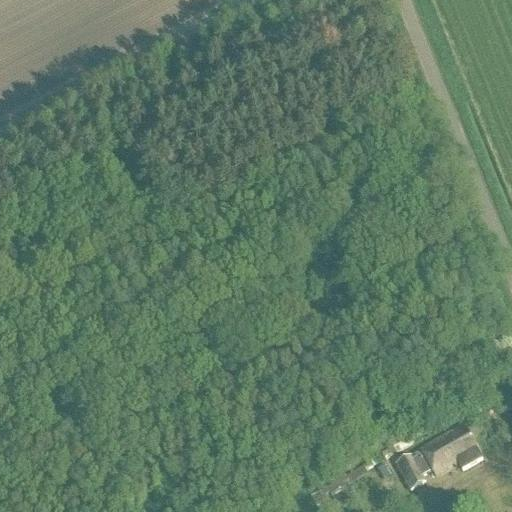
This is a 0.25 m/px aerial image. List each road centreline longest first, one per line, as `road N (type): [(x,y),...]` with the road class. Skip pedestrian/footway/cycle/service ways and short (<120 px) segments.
road 1 (unclassified): [(511,275),(401,0)]
road 2 (track): [(0,130),(248,0)]
